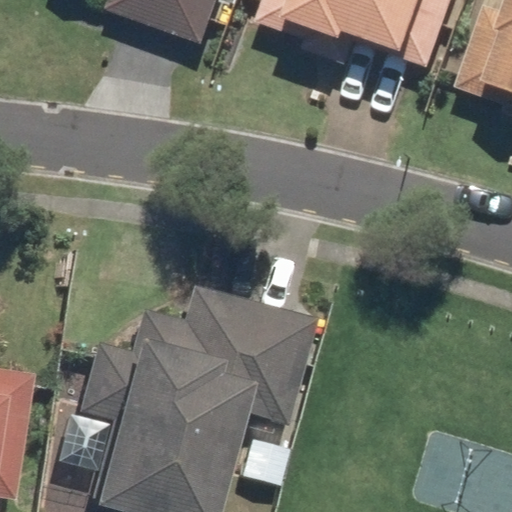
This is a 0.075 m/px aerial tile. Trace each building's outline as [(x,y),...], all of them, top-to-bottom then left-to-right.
[(85,0),(214,45),(230,0),(85,0)] [(271,0),(260,33),(357,67),(368,34),(426,55),(445,0),(271,0)] [(511,9),(494,3),(460,98),(511,116),(511,9)] [(119,511),(270,511),(323,318),(197,285),(188,321),(145,309),(134,349),(102,341),(84,410),(115,418),(92,505),(119,511)] [(0,511),(20,511),(40,373),(0,367),(0,511)]
